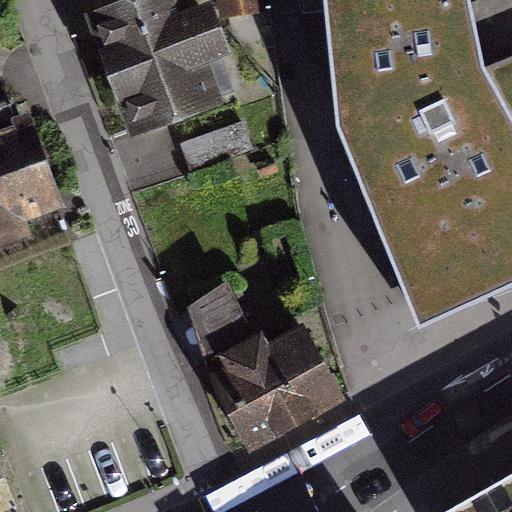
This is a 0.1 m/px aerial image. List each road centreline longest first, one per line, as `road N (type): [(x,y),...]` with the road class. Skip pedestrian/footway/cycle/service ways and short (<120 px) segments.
road 1 (residential): [(219,511),(42,0)]
road 2 (primary): [(511,385),(304,511)]
